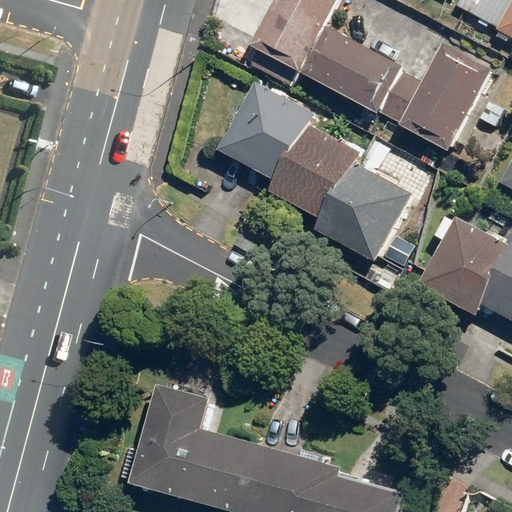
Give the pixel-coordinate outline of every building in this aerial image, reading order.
[(287,0),(260,51),(458,154),(502,71),(451,45),(430,84),(409,73),(411,69),(334,28),(349,0),(287,0)] [(511,0),(465,0),(461,9),(511,35),(511,0)] [(263,84),(227,152),(283,182),(277,194),(329,221),(323,232),(383,264),(420,194),(362,163),(367,153),(315,126),(322,114),(263,84)] [(511,244),(463,218),(426,287),(484,317),(489,307),(511,318),(511,244)] [(220,399),(170,385),(142,484),(241,511),(406,511),(411,494),(346,476),(348,470),(211,432),(220,399)]
